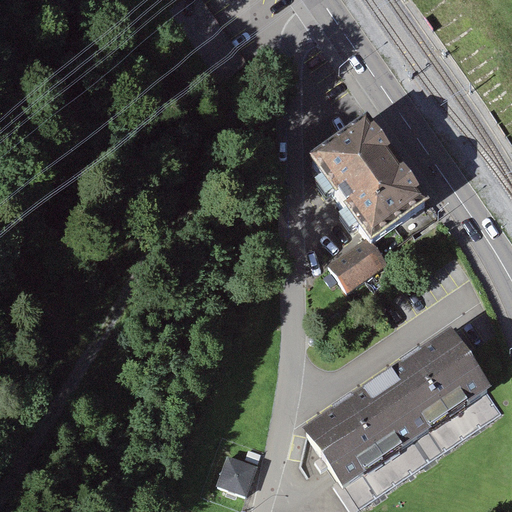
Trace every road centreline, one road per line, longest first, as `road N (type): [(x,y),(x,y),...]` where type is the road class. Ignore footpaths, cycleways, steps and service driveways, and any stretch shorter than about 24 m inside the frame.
road 1 (track): [(0,501),(195,181),(288,69)]
road 2 (residential): [(261,511),(291,371),(288,69),(294,44),(329,13)]
road 3 (secondary): [(329,13),(511,281)]
